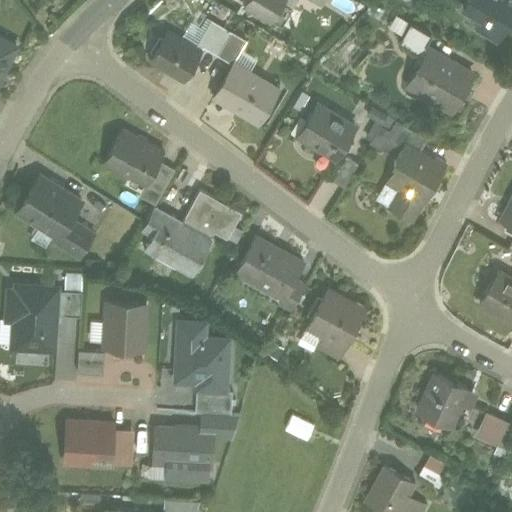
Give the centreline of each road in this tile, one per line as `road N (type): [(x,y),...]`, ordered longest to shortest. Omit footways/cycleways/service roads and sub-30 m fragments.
road 1 (residential): [(410,302),(75,48)]
road 2 (residential): [(410,302),(326,511)]
road 3 (residential): [(511,121),(410,302)]
road 4 (residential): [(0,413),(51,398),(157,398)]
road 5 (residential): [(75,48),(0,165)]
road 6 (residential): [(511,372),(410,302)]
